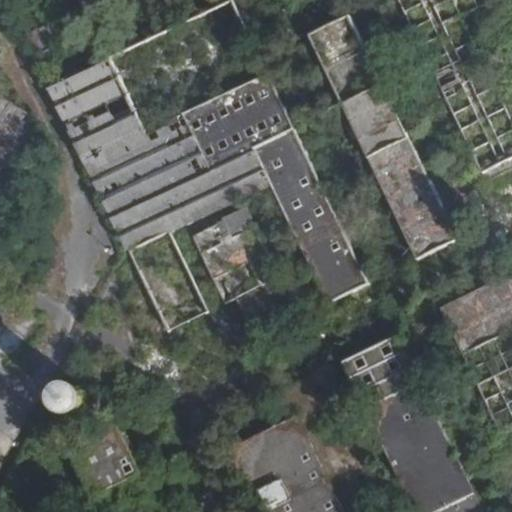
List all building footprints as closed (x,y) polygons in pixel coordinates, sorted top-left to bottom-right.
[(41,7),(37,0),(35,0),(17,10),(40,56),(60,46),(41,7)] [(60,46),(107,22),(96,0),(54,0),(41,7),(60,46)] [(332,304),(372,285),(234,0),(68,77),(52,84),(63,108),(131,252),(171,334),(213,313),(198,283),(180,244),(175,232),(274,186),(332,304)] [(511,160),(511,113),(466,17),(501,0),(400,0),(444,89),(454,109),(485,173),(511,160)] [(462,241),(414,140),(354,17),(313,36),(373,160),(421,261),(462,241)] [(56,132),(15,103),(0,92),(0,57),(11,43),(0,35),(0,233),(3,235),(32,193),(20,184),(56,132)] [(68,77),(66,73),(50,80),(52,84),(68,77)] [(57,111),(63,108),(52,84),(50,80),(44,83),(57,111)] [(448,112),(454,109),(444,89),(438,91),(448,112)] [(258,340),(302,318),(250,211),(195,237),(213,275),(227,304),(239,300),(258,340)] [(203,280),(213,275),(195,237),(180,244),(198,283),(203,280)] [(165,336),(171,334),(131,252),(125,254),(165,336)] [(511,274),(443,308),(504,433),(511,428),(511,274)] [(203,280),(198,283),(213,313),(218,311),(203,280)] [(486,511),(478,495),(402,336),(348,362),(419,511),(486,511)] [(384,511),(398,505),(332,369),(282,394),(299,428),(235,459),(261,511),(384,511)] [(85,388),(80,386),(78,386),(73,388),(67,392),(64,398),(64,403),(65,408),(68,412),(72,415),(79,416),(85,415),(88,413),(92,409),(93,405),(94,402),(93,396),(90,391),(85,388)] [(97,496),(142,473),(117,421),(71,444),(97,496)]
